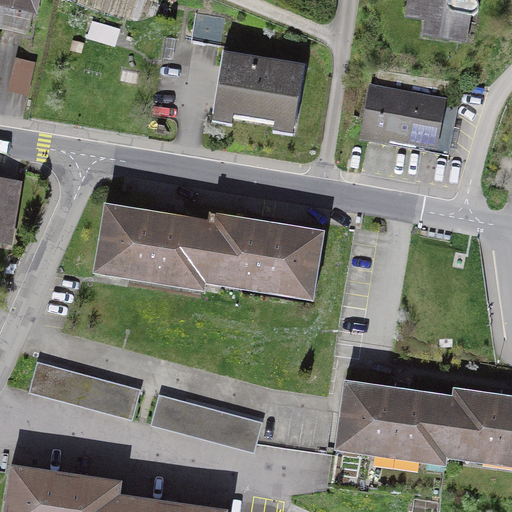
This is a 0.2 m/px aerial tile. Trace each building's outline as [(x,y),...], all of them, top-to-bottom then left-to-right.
[(0,0),(5,1),(0,22),(0,24),(28,31),(35,0),(0,0)] [(429,0),(424,35),(445,38),(446,36),(456,37),(460,15),(473,15),(476,12),(478,6),(476,1),(474,0),(429,0)] [(196,13),(191,42),(220,46),(224,17),(196,13)] [(223,53),(213,114),(294,127),(304,66),(223,53)] [(10,90),(26,94),(33,65),(17,61),(10,90)] [(376,69),(364,137),(385,141),(385,137),(449,149),(457,106),(453,105),(458,101),(461,82),(376,69)] [(0,241),(8,243),(17,184),(0,181),(0,241)] [(204,284),(205,276),(213,224),(209,224),(105,207),(95,267),(204,284)] [(213,224),(205,276),(313,294),(323,234),(210,216),(209,224),(213,224)] [(36,365),(30,387),(134,414),(140,392),(36,365)] [(445,458),(446,450),(454,399),(453,399),(345,384),(337,443),(445,458)] [(454,399),(446,450),(511,459),(511,399),(454,391),(453,399),(454,399)] [(152,419),(178,426),(184,404),(158,397),(152,419)] [(262,425),(257,442),(326,452),(332,412),(265,402),(262,425)] [(262,425),(184,404),(178,426),(256,447),(257,442),(262,425)] [(336,451),(330,487),(357,491),(364,455),(336,451)] [(114,511),(117,497),(118,497),(120,484),(11,468),(4,511),(114,511)] [(222,511),(118,497),(117,497),(114,511),(222,511)]
